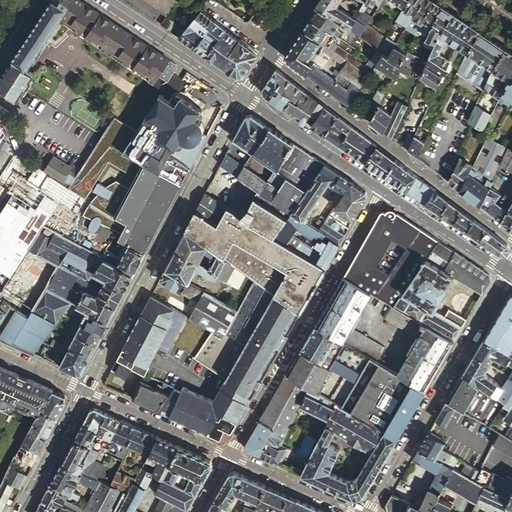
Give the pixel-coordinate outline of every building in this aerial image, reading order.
[(46,8),(12,60),(27,70),(58,22),(63,14),(89,31),(87,35),(130,64),(137,52),(142,55),(132,71),(153,85),(158,77),(169,61),(78,0),(50,0),(51,0),(52,1),(49,5),(47,9),(46,8)] [(175,0),(141,0),(166,16),(176,1),(175,0)] [(321,0),(317,7),(342,24),(350,29),(355,19),(337,7),(336,2),(337,0),(321,0)] [(381,0),(378,6),(382,8),(387,0),(393,0),(404,7),(409,0),(381,0)] [(422,0),(409,0),(404,7),(398,17),(395,20),(406,27),(408,26),(413,17),(422,0)] [(432,1),(430,0),(422,0),(413,17),(408,26),(417,31),(418,30),(432,1)] [(441,6),(432,1),(418,30),(420,33),(424,35),(428,34),(441,6)] [(452,14),(441,6),(428,34),(422,46),(423,46),(432,50),(437,40),(452,14)] [(317,7),(309,18),(332,34),(339,39),(342,34),(338,31),(342,24),(317,7)] [(215,22),(200,10),(189,24),(196,29),(197,28),(205,34),(215,22)] [(355,19),(350,29),(360,36),(367,24),(370,18),(371,17),(364,12),(360,10),(355,19)] [(63,14),(58,22),(132,71),(142,55),(137,52),(130,64),(87,35),(89,31),(63,14)] [(437,40),(432,50),(425,64),(443,75),(449,61),(439,54),(446,39),(456,46),(469,25),(452,14),(437,40)] [(182,27),(166,16),(160,25),(178,37),(188,25),(185,24),(182,27)] [(309,18),(302,29),(325,45),(328,39),(332,34),(309,18)] [(370,18),(367,24),(371,27),(375,21),(370,18)] [(225,30),(215,22),(205,34),(204,35),(214,43),(225,30)] [(367,24),(360,36),(378,49),(386,38),(382,35),(371,27),(367,24)] [(188,25),(178,37),(193,48),(204,35),(196,29),(195,30),(188,25)] [(479,32),(469,25),(456,46),(466,53),(479,32)] [(325,45),(302,29),(294,40),(317,56),(321,50),(325,45)] [(239,40),(225,30),(214,43),(222,48),(229,53),(239,40)] [(482,90),(483,89),(492,70),(505,49),(479,32),(466,53),(456,73),(482,90)] [(214,43),(204,35),(193,48),(212,60),(222,48),(214,43)] [(412,41),(401,35),(398,41),(409,47),(412,41)] [(386,38),(378,49),(383,52),(388,56),(395,44),(386,38)] [(328,39),(325,45),(363,72),(367,66),(328,39)] [(239,40),(229,53),(249,66),(257,55),(239,40)] [(287,59),(305,73),(314,61),(317,56),(294,40),(286,54),(287,59)] [(383,52),(375,64),(394,76),(397,70),(401,63),(403,60),(407,52),(408,50),(396,43),(395,44),(388,56),(383,52)] [(305,73),(348,105),(368,75),(363,72),(325,45),(321,50),(329,55),(344,66),(349,69),(343,76),(349,81),(346,85),(348,87),(346,89),(334,80),(319,68),(321,67),(314,61),(305,73)] [(243,76),(249,66),(229,53),(222,48),(212,60),(237,77),(240,77),(243,76)] [(371,61),(375,64),(383,52),(378,49),(371,61)] [(511,78),(511,53),(505,49),(492,70),(483,89),(488,92),(499,74),(504,77),(493,95),(499,99),(501,93),(506,82),(508,80),(510,81),(511,78)] [(321,50),(317,56),(314,61),(321,67),(329,55),(321,50)] [(418,57),(407,52),(403,60),(401,63),(412,69),(414,65),(418,57)] [(418,57),(414,65),(415,65),(419,67),(423,59),(418,57)] [(12,60),(0,77),(0,88),(18,100),(25,88),(27,89),(32,82),(32,81),(32,80),(32,79),(33,77),(34,75),(27,70),(12,60)] [(175,65),(169,61),(158,77),(167,83),(176,69),(175,65)] [(375,64),(371,61),(367,66),(363,72),(368,75),(375,64)] [(412,69),(401,63),(397,70),(409,76),(412,69)] [(443,75),(425,64),(420,77),(435,86),(437,88),(443,75)] [(344,66),(339,73),(343,76),(349,69),(344,66)] [(270,99),(283,108),(292,96),(298,100),(305,91),(276,69),(262,90),(263,95),(270,99)] [(199,80),(187,72),(182,80),(193,88),(199,80)] [(339,73),(334,80),(346,89),(348,87),(346,85),(349,81),(343,76),(339,73)] [(32,81),(32,82),(33,83),(34,84),(36,85),(38,84),(39,84),(41,82),(42,80),(41,78),(40,77),(38,75),(35,75),(33,77),(32,79),(32,80),(32,81)] [(511,78),(510,81),(508,80),(506,82),(501,93),(511,100),(511,78)] [(363,116),(369,121),(378,105),(384,94),(378,90),(363,116)] [(292,96),(283,108),(297,117),(305,122),(311,112),(318,101),(305,91),(298,100),(292,96)] [(422,103),(428,106),(434,93),(432,92),(431,94),(427,92),(422,103)] [(511,102),(511,100),(501,93),(499,99),(499,100),(510,107),(511,102)] [(199,123),(205,111),(182,100),(179,107),(160,98),(148,123),(162,129),(156,142),(178,153),(183,144),(197,151),(208,127),(199,123)] [(318,101),(311,112),(315,115),(319,111),(321,112),(318,117),(311,126),(325,136),(337,116),(318,101)] [(383,132),(392,138),(407,106),(407,105),(398,101),(391,114),(383,132)] [(369,121),(383,132),(391,114),(378,105),(369,121)] [(467,121),(482,131),(490,115),(475,105),(467,121)] [(246,116),(233,139),(238,141),(235,146),(238,151),(240,154),(248,160),(269,127),(266,125),(251,115),(246,116)] [(337,116),(325,136),(328,138),(339,145),(351,126),(337,116)] [(422,119),(419,126),(421,127),(430,131),(433,124),(422,119)] [(351,126),(339,145),(353,155),(365,162),(376,145),(351,126)] [(407,150),(417,158),(424,143),(416,138),(421,127),(419,126),(414,137),(407,150)] [(288,140),(269,127),(248,160),(247,161),(252,164),(257,158),(255,157),(257,155),(276,168),(293,143),(288,140)] [(407,150),(414,137),(408,134),(402,146),(407,150)] [(68,145),(88,158),(94,148),(74,136),(68,145)] [(491,140),(487,138),(473,166),(472,166),(471,168),(471,169),(476,172),(473,177),(484,185),(486,179),(492,182),(501,164),(508,148),(491,140)] [(259,192),(290,213),(317,174),(324,164),(307,152),(293,143),(276,168),(266,182),(259,192)] [(190,167),(156,144),(131,190),(117,181),(111,184),(107,187),(99,182),(94,191),(99,194),(95,198),(89,206),(83,215),(92,220),(90,223),(89,226),(89,229),(90,231),(91,232),(93,232),(95,231),(99,227),(100,223),(121,233),(118,239),(127,243),(145,253),(160,223),(174,197),(190,167)] [(376,145),(365,162),(410,193),(426,204),(435,190),(376,145)] [(511,150),(508,148),(501,164),(511,170),(511,203),(511,205),(509,203),(506,209),(508,210),(506,213),(504,211),(501,209),(502,206),(497,203),(496,205),(493,203),(495,201),(501,193),(490,187),(481,206),(511,229),(511,150)] [(233,159),(243,166),(247,161),(248,160),(240,154),(238,151),(233,159)] [(225,154),(220,165),(237,176),(243,166),(233,159),(225,154)] [(44,172),(57,181),(68,188),(79,171),(70,165),(69,167),(54,157),(44,172)] [(448,181),(459,190),(471,169),(471,168),(472,166),(460,158),(448,181)] [(43,226),(59,235),(96,167),(86,161),(79,171),(68,188),(63,196),(43,226)] [(324,164),(317,174),(328,182),(326,186),(331,189),(340,175),(336,172),(324,164)] [(243,166),(237,176),(258,190),(257,191),(259,192),(266,182),(243,166)] [(459,190),(481,206),(490,187),(492,182),(486,179),(484,185),(473,177),(476,172),(471,169),(459,190)] [(317,174),(290,213),(291,213),(306,223),(308,219),(305,217),(326,186),(328,182),(317,174)] [(337,191),(343,195),(352,182),(344,177),(340,175),(331,189),(336,192),(337,191)] [(28,250),(43,226),(63,196),(52,189),(31,176),(0,224),(0,286),(3,288),(28,250)] [(68,188),(57,181),(52,189),(63,196),(68,188)] [(356,185),(352,182),(343,195),(334,208),(353,220),(367,197),(365,191),(356,185)] [(435,190),(426,204),(437,211),(440,213),(448,200),(435,190)] [(246,273),(254,279),(299,313),(325,268),(273,237),(287,218),(288,218),(291,213),(290,213),(259,192),(257,191),(254,196),(249,207),(241,215),(227,206),(219,220),(217,224),(208,219),(195,210),(186,229),(226,259),(233,264),(246,273)] [(205,192),(195,210),(208,219),(210,215),(219,220),(227,206),(218,199),(217,200),(205,192)] [(448,200),(440,213),(450,220),(453,222),(461,209),(448,200)] [(390,209),(387,210),(386,210),(386,211),(382,217),(388,221),(390,218),(391,218),(392,218),(393,217),(394,217),(395,216),(395,215),(396,214),(396,213),(395,212),(394,211),(393,210),(391,209),(390,209)] [(461,209),(453,222),(463,228),(467,231),(474,219),(461,209)] [(380,212),(361,245),(380,258),(391,238),(407,247),(420,229),(395,212),(396,213),(396,214),(395,215),(395,216),(394,217),(393,217),(392,218),(391,218),(390,218),(388,221),(382,217),(386,211),(386,210),(387,210),(380,212)] [(339,245),(330,239),(327,244),(322,241),(317,238),(320,232),(318,231),(306,223),(291,213),(288,218),(287,218),(273,237),(325,268),(339,245)] [(492,216),(489,220),(500,230),(503,226),(492,216)] [(486,228),(474,219),(467,231),(476,237),(479,239),(486,228)] [(336,230),(336,229),(338,228),(339,226),(339,225),(338,224),(337,223),(335,222),(334,223),(333,224),(332,227),(324,222),(318,231),(320,232),(325,236),(330,239),(339,245),(344,235),(336,230)] [(59,235),(43,226),(28,250),(60,267),(87,281),(89,278),(92,280),(93,279),(96,275),(95,275),(104,259),(101,258),(100,257),(59,235)] [(507,244),(486,228),(479,239),(490,246),(501,254),(506,253),(508,248),(507,244)] [(186,229),(175,249),(198,263),(204,252),(214,257),(208,269),(217,274),(226,259),(186,229)] [(393,268),(411,280),(438,241),(420,229),(407,247),(393,268)] [(325,236),(320,232),(317,238),(322,241),(325,236)] [(411,280),(393,305),(454,341),(466,319),(448,309),(444,316),(434,310),(440,300),(448,287),(447,287),(454,277),(482,293),(490,280),(489,274),(438,241),(411,280)] [(103,255),(101,258),(104,259),(133,275),(145,253),(127,243),(125,244),(117,259),(107,254),(106,257),(103,255)] [(361,245),(344,276),(371,292),(375,294),(389,274),(375,267),(380,258),(361,245)] [(175,249),(164,269),(188,282),(195,269),(211,279),(215,278),(216,276),(238,289),(246,273),(233,264),(226,259),(217,274),(208,269),(198,263),(175,249)] [(0,293),(0,320),(9,306),(16,310),(27,317),(32,311),(56,324),(71,303),(46,290),(60,267),(28,250),(3,288),(0,293)] [(125,291),(133,275),(104,259),(95,275),(96,275),(106,280),(104,284),(102,287),(110,291),(114,285),(125,291)] [(85,284),(87,281),(60,267),(46,290),(71,303),(83,310),(108,323),(116,307),(106,302),(108,297),(85,284)] [(375,294),(392,305),(393,305),(411,280),(393,268),(389,274),(375,294)] [(197,302),(189,317),(213,331),(223,337),(237,310),(188,282),(164,269),(159,280),(197,302)] [(96,275),(93,279),(104,284),(106,280),(96,275)] [(344,276),(315,325),(370,357),(376,361),(384,347),(350,327),(371,292),(344,276)] [(89,278),(87,281),(85,284),(108,297),(106,302),(116,307),(125,291),(114,285),(110,291),(102,287),(104,284),(93,279),(92,280),(89,278)] [(223,337),(252,354),(270,364),(299,313),(254,279),(237,310),(223,337)] [(511,292),(510,293),(497,315),(484,338),(511,355),(511,292)] [(151,295),(111,370),(126,378),(132,368),(145,375),(150,366),(148,365),(156,348),(172,319),(170,318),(175,309),(151,295)] [(425,389),(454,341),(393,305),(392,305),(384,318),(419,337),(397,373),(425,389)] [(9,306),(0,320),(0,336),(16,310),(9,306)] [(172,319),(156,348),(169,355),(189,317),(175,309),(170,318),(172,319)] [(0,336),(0,338),(34,354),(56,324),(32,311),(27,317),(16,310),(0,336)] [(101,336),(108,323),(83,310),(81,313),(84,315),(79,324),(101,336)] [(76,334),(96,345),(101,336),(79,324),(76,322),(75,322),(70,331),(73,332),(76,334)] [(370,357),(315,325),(300,350),(333,369),(345,376),(356,382),(370,357)] [(213,331),(195,358),(226,379),(233,384),(244,367),(252,354),(223,337),(213,331)] [(65,340),(91,354),(96,345),(76,334),(72,342),(69,340),(66,338),(65,340)] [(511,378),(511,355),(484,338),(480,344),(474,355),(489,364),(493,358),(496,357),(511,366),(511,371),(509,377),(511,378)] [(50,345),(59,350),(61,351),(62,349),(70,353),(68,356),(85,365),(91,354),(65,340),(64,340),(62,345),(53,340),(50,345)] [(57,353),(64,357),(59,366),(77,374),(82,372),(85,365),(68,356),(70,353),(62,349),(61,351),(59,350),(57,353)] [(300,350),(286,375),(307,387),(308,388),(319,394),(333,369),(300,350)] [(270,364),(252,354),(244,367),(233,384),(251,397),(270,364)] [(511,391),(511,378),(509,377),(506,375),(499,384),(485,375),(485,370),(489,364),(474,355),(472,358),(462,374),(505,403),(505,402),(511,391)] [(411,414),(425,389),(397,373),(376,361),(370,357),(356,382),(342,407),(372,424),(378,415),(388,421),(383,430),(396,438),(405,424),(411,414)] [(0,402),(12,408),(13,405),(22,406),(38,413),(41,407),(53,390),(27,379),(25,380),(19,377),(19,375),(10,371),(9,373),(0,368),(0,402)] [(447,400),(490,425),(505,403),(462,374),(455,387),(454,389),(447,400)] [(307,387),(286,375),(261,418),(273,426),(270,432),(284,439),(297,412),(295,411),(307,387)] [(331,401),(336,403),(342,407),(356,382),(345,376),(331,401)] [(231,431),(251,397),(233,384),(226,379),(213,401),(183,387),(181,391),(174,388),(158,410),(217,437),(220,436),(224,428),(231,431)] [(134,399),(158,410),(174,388),(164,383),(162,386),(158,384),(156,389),(142,383),(134,399)] [(308,388),(300,405),(328,419),(336,403),(331,401),(319,394),(308,388)] [(65,395),(53,390),(41,407),(57,418),(67,401),(65,395)] [(439,413),(436,420),(445,425),(450,416),(464,424),(484,435),(490,425),(447,400),(439,413)] [(308,457),(300,474),(352,498),(358,497),(363,495),(396,438),(383,430),(372,424),(342,407),(336,403),(328,419),(319,436),(316,443),(308,457)] [(47,438),(57,418),(41,407),(38,413),(29,429),(47,438)] [(90,410),(82,424),(96,431),(106,413),(94,408),(90,410)] [(121,420),(106,413),(96,431),(96,432),(99,433),(111,439),(121,420)] [(378,415),(372,424),(383,430),(388,421),(378,415)] [(246,450),(272,462),(281,444),(284,439),(270,432),(273,426),(261,418),(245,445),(246,450)] [(135,427),(121,420),(111,439),(110,444),(114,446),(118,448),(115,455),(123,458),(129,445),(127,444),(135,427)] [(82,424),(74,440),(91,447),(95,441),(92,439),(94,436),(96,432),(96,431),(82,424)] [(484,435),(464,424),(447,452),(458,458),(466,463),(476,469),(482,460),(488,451),(493,442),(500,431),(490,425),(484,435)] [(149,454),(157,437),(135,427),(127,444),(129,445),(149,454)] [(21,444),(39,453),(47,438),(29,429),(21,444)] [(452,467),(453,468),(458,458),(447,452),(441,448),(445,441),(429,431),(425,438),(419,448),(452,467)] [(511,438),(500,431),(493,442),(494,443),(511,453),(511,438)] [(313,433),(310,441),(316,443),(319,436),(313,433)] [(179,446),(157,437),(149,454),(146,458),(154,462),(156,457),(160,459),(157,464),(154,470),(143,465),(141,468),(152,474),(162,478),(179,446)] [(316,443),(310,441),(304,438),(297,452),(308,457),(316,443)] [(272,462),(280,465),(288,448),(291,443),(284,439),(281,444),(272,462)] [(93,462),(98,451),(92,448),(91,447),(74,440),(61,464),(93,478),(100,465),(93,462)] [(91,447),(92,448),(98,451),(101,444),(97,442),(97,441),(95,440),(95,441),(91,447)] [(21,444),(10,465),(20,471),(25,462),(32,466),(39,453),(21,444)] [(155,493),(162,497),(187,509),(212,465),(210,460),(179,446),(162,478),(155,493)] [(280,465),(288,469),(297,452),(288,448),(280,465)] [(387,511),(430,511),(437,498),(444,483),(452,467),(419,448),(415,454),(412,459),(420,463),(437,473),(423,502),(419,500),(419,499),(418,499),(418,500),(415,506),(392,494),(385,504),(387,511)] [(288,469),(300,474),(308,457),(297,452),(288,469)] [(485,462),(482,460),(476,469),(480,472),(482,468),(485,462)] [(460,472),(476,481),(480,472),(476,469),(466,463),(460,472)] [(92,495),(100,481),(93,478),(61,464),(51,484),(69,493),(77,497),(78,498),(80,494),(73,490),(74,488),(76,489),(78,487),(75,486),(78,480),(93,488),(90,493),(91,494),(92,495)] [(14,485),(20,488),(27,475),(20,471),(10,465),(3,478),(14,485)] [(476,481),(460,472),(453,468),(452,467),(444,483),(476,501),(484,485),(476,481)] [(124,491),(114,509),(119,511),(185,511),(187,509),(162,497),(154,511),(138,511),(133,509),(152,474),(141,468),(135,479),(128,493),(124,491)] [(480,472),(476,481),(484,485),(487,487),(493,473),(482,468),(480,472)] [(110,485),(124,491),(128,493),(135,479),(117,471),(110,485)] [(230,473),(207,511),(225,511),(226,511),(225,511),(237,492),(247,497),(246,500),(247,501),(246,504),(255,509),(266,485),(235,471),(230,473)] [(487,487),(509,497),(511,489),(511,478),(506,475),(505,479),(493,473),(487,487)] [(3,478),(0,484),(0,511),(7,511),(14,501),(8,498),(14,485),(3,478)] [(113,511),(114,509),(124,491),(110,485),(100,481),(92,495),(90,499),(89,501),(88,503),(85,510),(83,511),(113,511)] [(51,484),(40,503),(57,511),(74,511),(66,508),(64,511),(60,510),(69,493),(51,484)] [(273,511),(291,511),(298,499),(266,485),(255,509),(254,511),(261,511),(263,508),(273,511)] [(509,497),(487,487),(484,485),(476,501),(470,511),(482,511),(485,505),(481,500),(482,498),(503,508),(506,502),(509,497)] [(254,511),(255,509),(246,504),(247,501),(246,500),(247,497),(237,492),(225,511),(226,511),(225,511),(254,511)] [(448,511),(452,505),(437,498),(430,511),(448,511)] [(291,511),(320,511),(322,510),(298,499),(291,511)] [(88,503),(86,502),(81,500),(78,506),(85,510),(88,503)] [(57,511),(40,503),(35,511),(57,511)]
